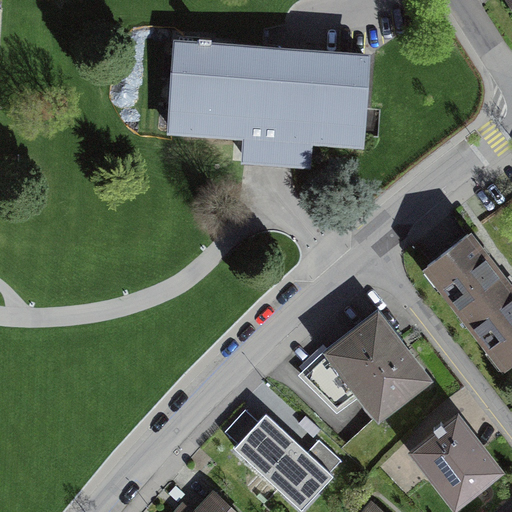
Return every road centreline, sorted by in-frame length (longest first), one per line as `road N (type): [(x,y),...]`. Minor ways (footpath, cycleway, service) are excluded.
road 1 (residential): [(101,511),(212,387),(366,241)]
road 2 (residential): [(366,241),(511,429)]
road 3 (residential): [(366,241),(511,125)]
